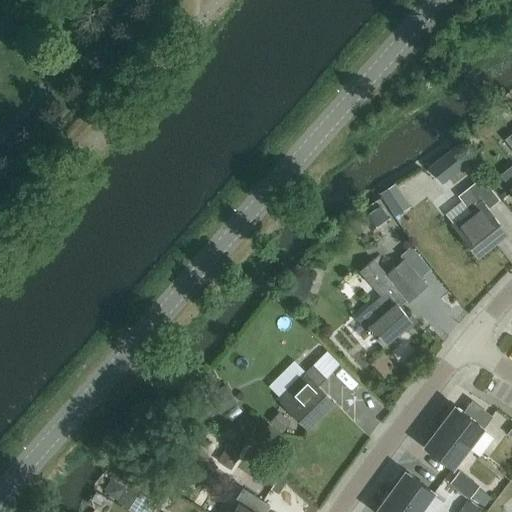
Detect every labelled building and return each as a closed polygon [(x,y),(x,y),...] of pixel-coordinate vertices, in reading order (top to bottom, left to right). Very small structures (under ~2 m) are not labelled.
[(440,172),(445,177),(470,157),(462,148),(454,155),(457,159),(440,172)] [(475,163),(470,157),(445,177),(450,184),(475,163)] [(499,200),(482,178),(459,196),(471,211),(453,225),(478,256),(507,232),(488,209),(499,200)] [(430,268),(415,250),(387,274),(374,259),(358,272),(380,297),(378,300),(387,310),(368,327),(384,345),(411,322),(397,306),(398,305),(399,306),(406,299),(408,302),(428,285),(420,276),(430,268)] [(326,378),(313,365),(298,380),(301,384),(282,402),(308,428),(334,402),(318,386),(326,378)] [(456,406),(440,425),(469,448),(484,428),(456,406)] [(469,448),(440,425),(439,427),(438,426),(431,436),(432,436),(425,445),(454,467),(469,448)] [(391,492),(419,511),(420,511),(435,493),(406,471),(399,480),(397,478),(390,488),(393,490),(391,492)] [(489,509),(498,496),(465,472),(455,485),(489,509)] [(235,511),(259,511),(266,503),(243,488),(234,502),(240,506),(235,511)] [(419,511),(391,492),(376,511),(419,511)] [(429,511),(442,511),(450,499),(442,493),(429,511)]
